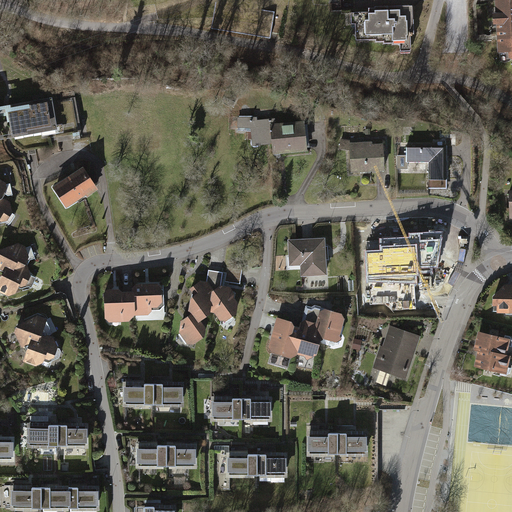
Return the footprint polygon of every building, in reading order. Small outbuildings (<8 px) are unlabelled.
[(511,0),(495,0),(499,51),(510,50),(510,56),(511,56),(511,0)] [(356,23),(356,38),(377,37),(377,39),(384,39),(384,40),(392,40),(392,42),(401,42),(401,49),(411,49),(411,32),(414,31),(413,4),(369,6),(370,10),(350,10),(350,23),(356,23)] [(51,100),(0,108),(0,112),(9,111),(13,137),(56,130),(51,100)] [(237,118),(237,128),(250,129),(253,146),(272,145),(273,156),(308,153),(305,122),(276,124),(275,119),(258,121),(257,118),(237,118)] [(350,151),(351,174),(385,172),(384,145),(373,145),(372,142),(351,143),(352,141),(341,139),(339,150),(350,151)] [(397,156),(397,170),(408,170),(408,163),(429,163),(429,189),(448,189),(448,146),(407,145),(407,156),(397,156)] [(86,164),(55,185),(69,206),(89,192),(90,194),(101,187),(86,164)] [(0,221),(3,224),(8,221),(12,214),(11,205),(1,199),(7,189),(7,185),(0,180),(0,221)] [(368,253),(369,276),(417,274),(417,271),(431,270),(431,265),(436,265),(441,234),(411,235),(411,240),(383,241),(383,253),(368,253)] [(325,237),(288,239),(289,265),(300,265),(301,275),(327,274),(325,237)] [(0,271),(4,272),(0,281),(0,292),(1,295),(10,299),(16,297),(21,289),(23,289),(26,287),(31,276),(28,268),(25,266),(29,259),(26,249),(19,246),(0,251),(0,271)] [(227,265),(225,282),(240,284),(242,267),(227,265)] [(181,319),(179,332),(188,344),(194,344),(204,336),(206,327),(200,320),(210,311),(214,311),(220,319),(225,319),(235,312),(238,302),(234,296),(235,292),(229,285),(221,284),(223,271),(209,269),(207,281),(200,280),(189,287),(193,293),(190,295),(188,310),(190,312),(181,319)] [(103,291),(104,318),(109,321),(129,320),(133,315),(148,314),(152,309),(160,309),(164,305),(163,286),(157,281),(135,283),(131,286),(131,289),(121,290),(118,287),(106,288),(103,291)] [(506,314),(511,313),(511,287),(510,289),(505,286),(494,296),(494,304),(497,304),(498,311),(506,311),(506,314)] [(276,315),(268,346),(272,351),(292,357),(297,353),(305,355),(306,358),(308,359),(317,353),(320,338),(324,336),(337,340),(342,338),(342,337),(340,334),(345,317),(342,312),(325,307),(320,310),(316,322),(305,318),(301,321),(299,325),(295,324),(292,319),(276,315)] [(28,346),(25,359),(39,363),(45,359),(46,354),(50,356),(56,353),(60,345),(55,334),(43,331),(49,318),(39,315),(19,323),(16,329),(24,345),(28,346)] [(381,360),(384,360),(382,367),(380,367),(375,382),(386,386),(391,370),(404,375),(416,337),(391,329),(381,360)] [(478,345),(481,346),(511,352),(511,347),(511,335),(481,329),(478,345)] [(511,352),(481,346),(478,363),(511,370),(511,352)] [(188,381),(127,381),(127,401),(188,401),(188,381)] [(241,418),(241,398),(213,398),(213,418),(241,418)] [(269,398),(241,398),(241,418),(269,418),(269,398)] [(33,441),(61,441),(60,419),(33,420),(33,441)] [(93,419),(60,419),(61,441),(93,441),(93,419)] [(309,453),(337,453),(337,433),(319,433),(319,426),(309,425),(309,453)] [(365,433),(337,433),(337,453),(365,453),(365,433)] [(18,435),(0,435),(0,457),(18,457),(18,435)] [(142,462),(165,462),(165,441),(142,441),(142,462)] [(200,441),(165,441),(165,462),(200,462),(200,441)] [(257,474),(257,454),(229,454),(229,474),(257,474)] [(284,454),(257,454),(257,474),(284,474),(284,454)] [(102,483),(70,484),(70,505),(102,505),(102,483)] [(43,506),(42,484),(14,484),(15,506),(43,506)] [(42,484),(43,506),(70,505),(70,484),(42,484)] [(180,511),(181,503),(149,504),(148,511),(180,511)]
